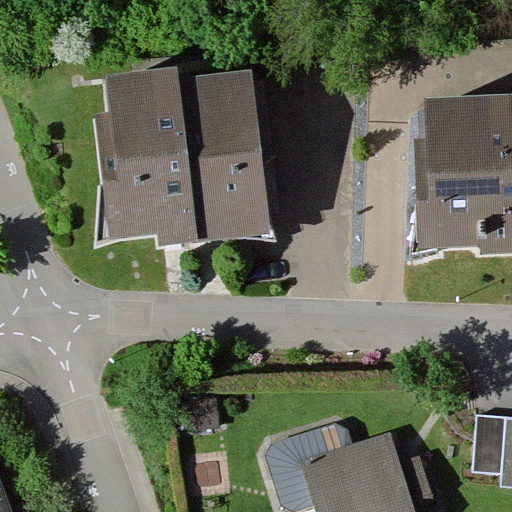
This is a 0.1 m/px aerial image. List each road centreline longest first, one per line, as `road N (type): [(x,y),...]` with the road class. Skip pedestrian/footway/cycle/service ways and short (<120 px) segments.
road 1 (residential): [(511,328),(47,315)]
road 2 (residential): [(115,511),(47,315)]
road 3 (residential): [(47,315),(0,162)]
